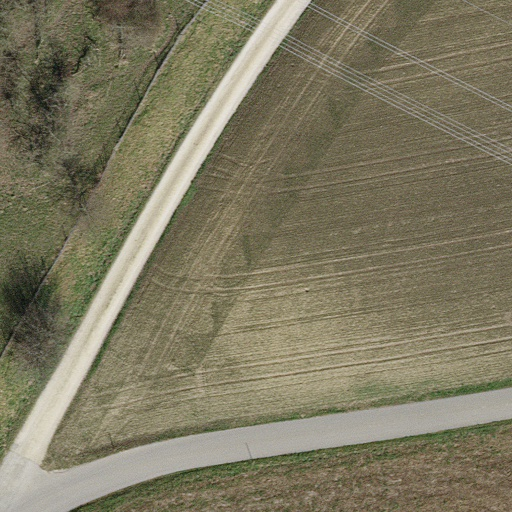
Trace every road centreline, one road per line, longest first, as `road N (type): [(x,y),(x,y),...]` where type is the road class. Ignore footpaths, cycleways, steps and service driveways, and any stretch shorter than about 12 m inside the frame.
road 1 (track): [(3,511),(39,436),(300,0)]
road 2 (unclassified): [(511,401),(154,458),(61,491),(29,511)]
